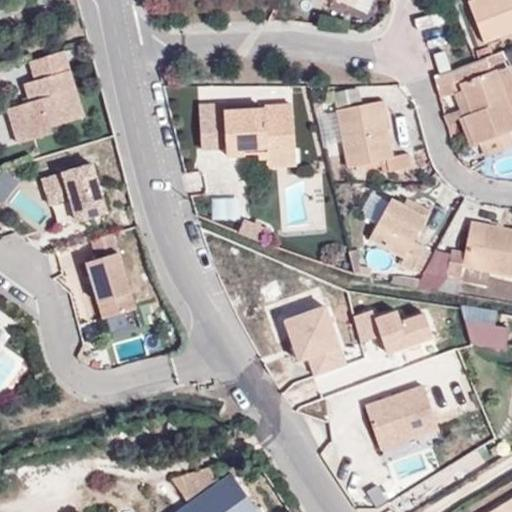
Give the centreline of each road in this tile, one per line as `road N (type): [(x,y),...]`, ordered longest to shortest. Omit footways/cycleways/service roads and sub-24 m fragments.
road 1 (residential): [(228,345),(123,377),(77,376),(56,349),(45,284),(0,249)]
road 2 (unclassified): [(125,54),(159,208),(228,345)]
road 3 (residential): [(282,425),(213,457),(132,474),(115,492),(5,511)]
road 4 (residential): [(125,54),(231,44),(392,57)]
road 5 (residential): [(392,57),(413,60),(435,132),(470,184),(511,192)]
